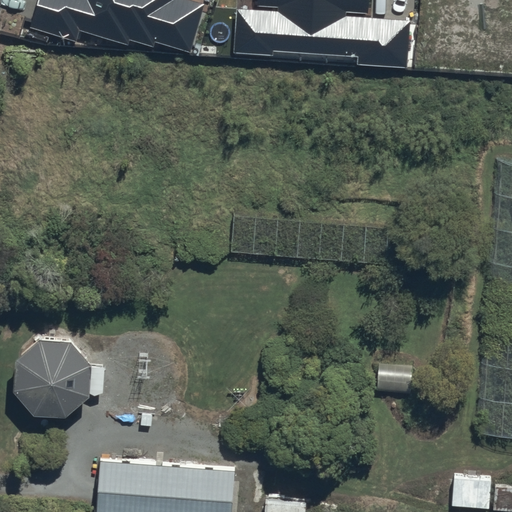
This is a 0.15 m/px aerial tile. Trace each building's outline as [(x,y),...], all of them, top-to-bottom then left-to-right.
[(35,0),(27,28),(76,43),(80,31),(128,46),(130,40),(154,47),(155,41),(190,52),(204,4),(191,0),(35,0)] [(369,0),(256,0),(255,10),(237,9),(234,53),(274,55),(274,50),(358,56),(357,64),(407,67),(410,21),(368,18),(369,0)] [(71,338),(37,337),(15,357),(13,388),(33,412),(64,413),(88,393),(91,362),(71,338)] [(410,397),(412,367),(378,365),(376,394),(410,397)] [(231,511),(235,467),(101,456),(96,511),(231,511)] [(491,477),(452,474),(450,509),(489,511),(491,477)] [(306,511),(307,500),(265,499),(264,511),(306,511)]
